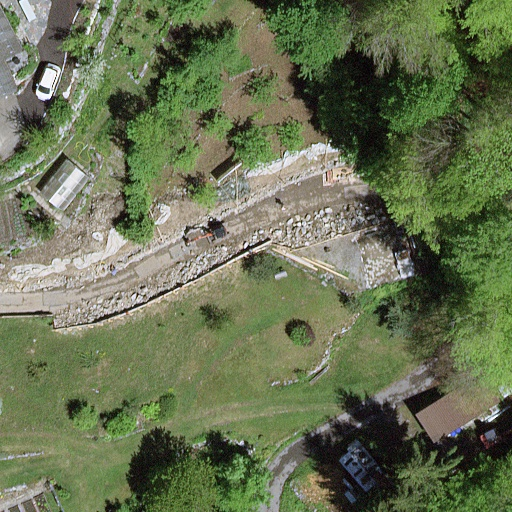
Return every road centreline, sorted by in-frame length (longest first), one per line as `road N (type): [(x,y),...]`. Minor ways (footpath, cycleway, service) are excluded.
road 1 (residential): [(257,511),(264,481),(287,452),(439,371),(461,338),(469,261),(462,233),(435,203),(398,184),(319,184),(84,300),(0,305)]
road 2 (track): [(0,440),(143,437),(217,409),(265,402),(370,410)]
road 3 (track): [(0,265),(44,257),(82,230),(118,141),(178,45),(227,0)]
road 4 (track): [(496,439),(429,453),(405,447),(370,410)]
